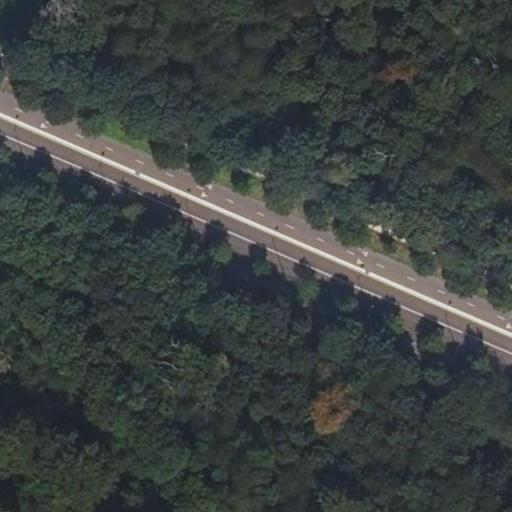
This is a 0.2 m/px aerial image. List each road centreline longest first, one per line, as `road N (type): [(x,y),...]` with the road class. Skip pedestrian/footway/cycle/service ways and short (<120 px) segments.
road 1 (unknown): [(0,56),(511,285)]
road 2 (primary): [(511,352),(0,133)]
road 3 (track): [(279,0),(511,197)]
